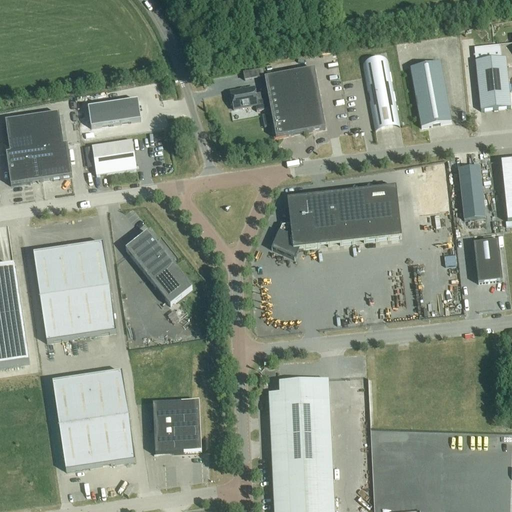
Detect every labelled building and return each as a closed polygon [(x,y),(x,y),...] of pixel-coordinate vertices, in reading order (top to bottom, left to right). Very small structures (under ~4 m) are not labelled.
[(511,46),(500,47),(502,61),(506,60),(506,67),(511,66),(511,46)] [(502,61),(476,63),(481,113),(511,110),(506,67),(506,60),(502,61)] [(374,129),(399,124),(388,64),(363,68),(374,129)] [(411,71),(422,131),(452,125),(441,66),(411,71)] [(255,114),(270,111),(276,140),(325,131),(314,72),(265,81),(268,101),(255,103),(252,90),(229,95),(229,99),(227,100),(229,108),(231,107),(232,112),(254,108),(255,114)] [(91,131),(141,123),(138,103),(88,111),(91,131)] [(59,116),(6,124),(11,157),(8,157),(12,188),(73,179),(68,148),(64,149),(59,116)] [(132,143),(92,149),(96,179),(137,173),(132,143)] [(511,223),(511,162),(501,164),(508,224),(511,223)] [(486,222),(480,170),(458,172),(464,225),(486,222)] [(273,252),(295,261),(299,252),(401,240),(396,192),(288,204),(291,227),(282,228),(273,252)] [(126,252),(170,309),(193,291),(174,267),(178,264),(162,243),(158,247),(158,246),(157,247),(148,235),(126,252)] [(478,286),(502,283),(498,244),(474,246),(478,286)] [(34,256),(40,301),(39,301),(39,302),(40,301),(47,346),(117,335),(110,291),(111,291),(111,290),(110,290),(103,246),(34,256)] [(16,270),(0,272),(0,371),(30,367),(16,270)] [(123,375),(53,385),(60,429),(59,429),(59,430),(60,430),(66,474),(136,464),(129,420),(130,419),(129,419),(123,375)] [(279,385),(280,396),(269,397),(274,511),(334,511),(328,383),(279,385)] [(153,407),(155,457),(202,455),(199,405),(153,407)]
